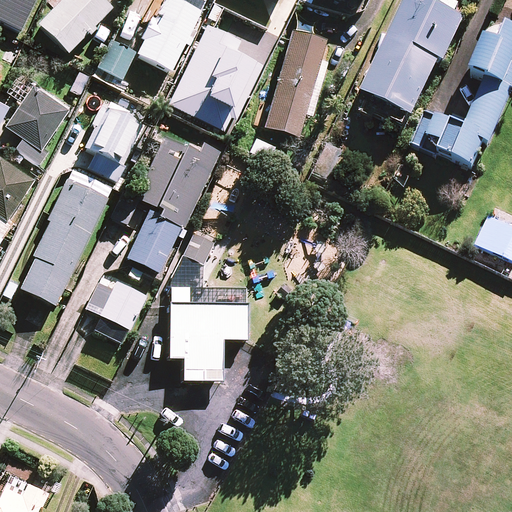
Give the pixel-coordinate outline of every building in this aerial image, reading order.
[(34,0),(0,0),(0,24),(19,33),(34,0)] [(109,10),(98,0),(56,0),(34,23),(66,55),(109,10)] [(172,0),(172,1),(171,0),(162,0),(135,56),(169,74),(199,14),(195,12),(201,0),(172,0)] [(327,0),(344,8),(348,0),(363,0),(364,1),(364,0),(327,0)] [(436,0),(418,0),(418,2),(414,0),(407,0),(360,96),(410,120),(438,63),(442,65),(463,22),(453,17),(457,10),(436,0)] [(167,107),(222,134),(228,121),(233,124),(261,67),(253,63),(261,49),(208,23),(167,107)] [(494,147),(511,104),(511,32),(508,31),(502,45),(487,39),(472,74),(489,81),(468,129),(429,112),(416,143),(477,169),(487,144),(494,147)] [(325,43),(291,33),(262,129),(295,139),(325,43)] [(132,56),(108,44),(96,69),(119,81),(132,56)] [(66,112),(10,78),(1,93),(20,105),(5,130),(22,140),(15,152),(36,165),(48,147),(45,146),(66,112)] [(142,121),(101,103),(82,148),(94,153),(87,171),(115,183),(142,121)] [(183,229),(185,223),(216,154),(190,143),(186,151),(161,139),(134,200),(160,212),(157,218),(183,229)] [(278,152),(255,140),(248,154),(271,166),(278,152)] [(32,182),(0,160),(0,242),(12,225),(6,221),(32,182)] [(105,199),(65,181),(46,222),(48,223),(16,290),(54,308),(105,199)] [(133,208),(118,201),(109,220),(124,227),(133,208)] [(178,230),(145,216),(125,260),(158,275),(178,230)] [(511,230),(488,220),(476,248),(511,264),(511,230)] [(298,296),(284,282),(273,293),(287,307),(298,296)] [(113,284),(110,290),(98,285),(85,311),(127,331),(143,299),(113,284)] [(174,287),(174,303),(249,304),(249,288),(174,287)] [(174,303),(172,303),(172,311),(171,359),(186,360),(186,383),(224,383),(225,342),(250,342),(250,305),(249,304),(174,303)] [(34,470),(7,458),(2,471),(28,483),(34,470)] [(36,511),(44,495),(8,478),(0,493),(0,511),(36,511)]
